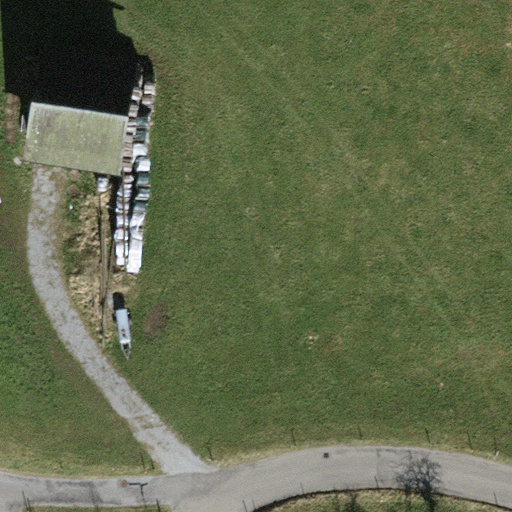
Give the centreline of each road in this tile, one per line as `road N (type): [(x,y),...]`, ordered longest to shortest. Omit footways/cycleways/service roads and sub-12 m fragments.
road 1 (unclassified): [(248,488),(377,468),(449,472),(511,488)]
road 2 (unclassified): [(0,492),(110,497),(248,488)]
